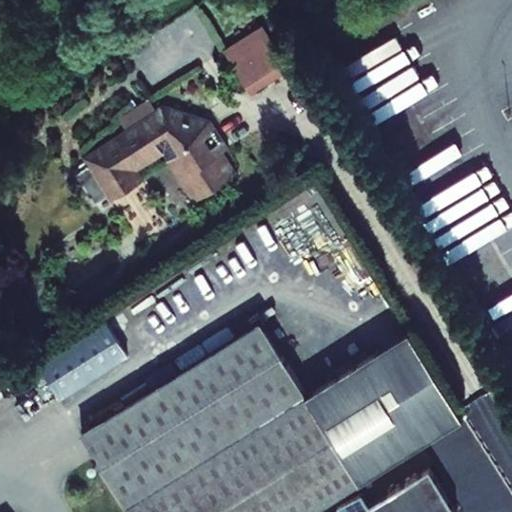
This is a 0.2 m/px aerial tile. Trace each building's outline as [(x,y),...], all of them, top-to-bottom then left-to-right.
[(254,56),(300,29),(284,2),(238,29),(254,56)] [(221,181),(262,156),(249,134),(255,130),(237,100),(187,88),(123,127),(148,168),(135,176),(138,180),(171,159),(165,151),(192,135),(221,181)] [(110,135),(135,176),(148,168),(123,127),(110,135)] [(15,179),(0,175),(0,208),(7,211),(15,179)] [(310,192),(285,207),(296,227),(322,212),(310,192)] [(318,378),(272,304),(90,415),(149,511),(294,511),(472,404),(419,317),(318,378)] [(440,511),(460,500),(432,453),(373,490),(365,477),(340,493),(348,506),(337,511),(440,511)]
